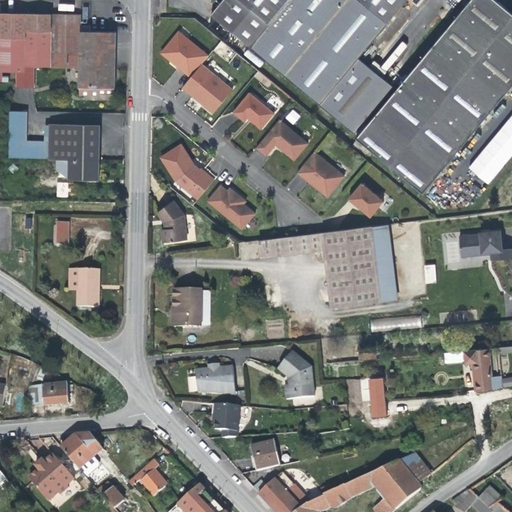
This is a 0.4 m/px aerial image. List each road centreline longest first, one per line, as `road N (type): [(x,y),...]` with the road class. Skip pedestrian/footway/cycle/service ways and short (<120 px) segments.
road 1 (unclassified): [(137,92),(130,384)]
road 2 (residential): [(296,223),(277,193),(166,101),(137,92)]
road 3 (residential): [(0,282),(130,384)]
road 4 (residential): [(153,410),(0,431)]
road 5 (residential): [(153,410),(250,511)]
road 6 (track): [(0,206),(135,211)]
